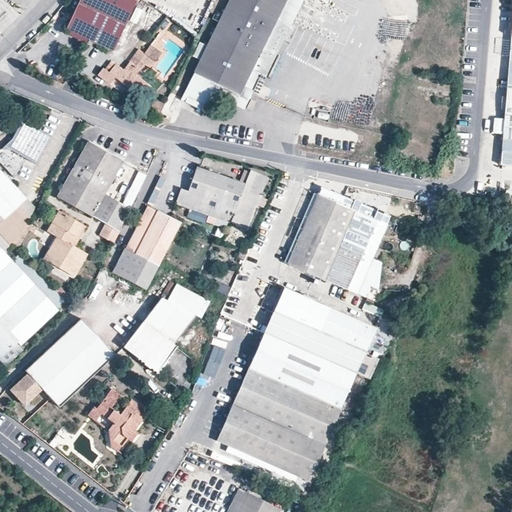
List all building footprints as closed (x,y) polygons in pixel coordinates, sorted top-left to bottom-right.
[(80,0),(66,29),(112,51),(136,0),(80,0)] [(229,0),(194,75),(217,86),(213,96),(232,105),(234,101),(243,106),(251,91),(242,86),(249,72),(261,78),(263,79),(301,0),(229,0)] [(393,14),(389,14),(388,21),(409,23),(411,6),(394,4),(393,14)] [(511,14),(506,82),(500,81),(499,88),(505,88),(505,97),(504,103),(499,164),(511,165),(511,14)] [(299,42),(304,31),(299,28),(294,39),(299,42)] [(310,53),(324,43),(316,33),(303,43),(310,53)] [(401,57),(403,46),(388,43),(386,54),(401,57)] [(156,62),(163,52),(152,44),(145,53),(156,62)] [(156,62),(139,48),(123,69),(116,64),(109,72),(104,67),(97,75),(110,84),(115,77),(143,98),(152,87),(137,75),(145,64),(150,69),(156,62)] [(254,93),(261,78),(249,72),(242,86),(251,91),(254,93)] [(217,86),(194,75),(180,102),(204,114),(213,96),(217,86)] [(234,101),(232,105),(241,110),(243,106),(234,101)] [(36,162),(52,135),(42,130),(23,119),(12,138),(0,148),(0,161),(14,176),(26,157),(36,162)] [(0,232),(13,246),(14,246),(31,217),(18,204),(26,197),(0,169),(0,148),(12,138),(0,124),(0,232)] [(120,230),(130,207),(118,200),(113,208),(101,201),(105,194),(120,167),(123,161),(88,141),(57,196),(106,223),(120,230)] [(130,164),(123,161),(120,167),(127,170),(130,164)] [(246,183),(197,167),(189,190),(182,188),(177,203),(247,227),(259,198),(261,198),(263,193),(262,192),(268,176),(251,170),(246,183)] [(133,186),(139,188),(144,175),(138,173),(133,186)] [(321,187),(317,195),(354,211),(388,225),(391,217),(321,187)] [(511,214),(511,193),(507,192),(500,209),(511,214)] [(113,208),(118,200),(105,194),(101,201),(113,208)] [(287,265),(325,281),(354,211),(317,195),(306,221),(287,265)] [(31,217),(36,208),(26,197),(18,204),(31,217)] [(114,272),(147,290),(162,261),(181,222),(157,211),(148,206),(126,248),(114,272)] [(208,215),(191,209),(188,217),(205,223),(208,215)] [(60,211),(51,225),(57,228),(54,234),(58,236),(45,258),(75,274),(88,253),(75,246),(82,234),(74,229),(78,221),(60,211)] [(388,225),(354,211),(325,281),(358,295),(373,259),(378,248),(388,225)] [(424,222),(415,220),(412,235),(421,237),(424,222)] [(87,226),(78,221),(74,229),(82,234),(87,226)] [(38,226),(31,223),(28,229),(34,232),(38,226)] [(114,242),(120,230),(106,223),(100,234),(114,242)] [(57,228),(51,225),(48,231),(54,234),(57,228)] [(0,271),(12,260),(6,253),(13,246),(0,232),(0,271)] [(245,258),(251,244),(244,241),(238,256),(245,258)] [(381,262),(373,259),(358,295),(376,302),(381,262)] [(12,260),(0,271),(0,320),(21,343),(58,309),(12,260)] [(229,296),(233,287),(220,280),(216,289),(229,296)] [(171,281),(162,297),(168,301),(177,284),(171,281)] [(195,315),(202,318),(210,301),(177,284),(168,301),(195,315)] [(57,292),(64,300),(69,294),(62,287),(57,292)] [(283,289),(264,332),(357,372),(366,351),(320,331),(330,308),(283,289)] [(162,297),(124,346),(146,362),(145,364),(150,368),(152,367),(157,371),(162,365),(167,359),(177,347),(172,344),(195,315),(168,301),(162,297)] [(378,306),(366,301),(363,308),(375,313),(378,306)] [(330,308),(320,331),(366,351),(377,326),(331,306),(330,308)] [(384,308),(378,306),(375,313),(381,315),(384,308)] [(58,407),(114,356),(81,319),(24,371),(27,374),(24,376),(26,378),(22,381),(20,379),(9,390),(18,400),(24,395),(29,400),(41,389),(58,407)] [(16,343),(0,325),(0,356),(1,357),(16,343)] [(249,367),(342,408),(357,372),(264,332),(249,367)] [(310,480),(342,408),(249,367),(218,441),(310,480)] [(114,390),(98,410),(103,413),(114,422),(109,428),(112,444),(119,450),(130,437),(134,431),(147,414),(131,401),(122,412),(112,403),(119,394),(114,390)] [(29,400),(24,395),(18,400),(23,405),(29,400)] [(103,413),(98,410),(96,407),(91,414),(98,420),(103,413)] [(138,435),(134,431),(130,437),(133,440),(138,435)] [(49,446),(55,450),(59,445),(53,441),(49,446)] [(279,511),(280,510),(239,489),(227,511),(279,511)]
